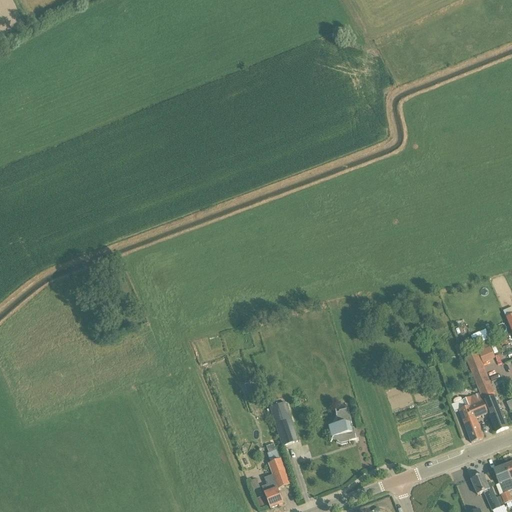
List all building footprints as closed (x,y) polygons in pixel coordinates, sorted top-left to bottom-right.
[(475,344),(490,337),(487,329),(472,336),(475,344)] [(487,341),(475,346),(479,354),(484,363),(495,358),(487,341)] [(455,348),(458,357),(463,355),(460,346),(455,348)] [(477,352),(465,357),(497,434),(509,429),(477,352)] [(245,386),(248,393),(249,396),(254,394),(253,391),(251,384),(245,386)] [(488,415),(480,395),(462,402),(465,409),(459,411),(467,433),(472,444),(484,440),(476,420),(488,415)] [(286,404),(270,409),(283,447),(298,442),(286,404)] [(337,427),(330,428),(332,438),(335,438),(333,441),(337,443),(337,444),(342,446),(348,445),(348,443),(349,443),(350,445),(351,445),(350,442),(352,441),(351,437),(356,436),(354,429),(352,430),(351,424),(352,424),(349,410),(340,412),(340,413),(337,414),(336,410),(337,427)] [(269,453),(277,450),(275,445),(267,447),(269,453)] [(281,460),(269,465),(273,477),(268,479),(270,485),(262,488),(271,510),(284,505),(278,490),(290,485),(281,460)] [(511,491),(511,483),(506,467),(494,472),(500,485),(502,492),(503,494),(508,493),(511,491)] [(492,511),(500,508),(490,484),(487,485),(483,476),(471,481),(478,496),(484,493),(492,511)] [(256,490),(261,488),(258,479),(253,481),(256,490)] [(503,494),(501,495),(504,504),(511,501),(508,493),(503,494)] [(267,508),(263,497),(256,500),(260,510),(267,508)]
